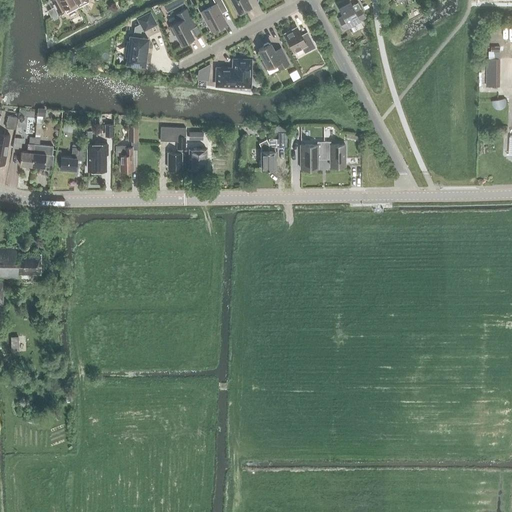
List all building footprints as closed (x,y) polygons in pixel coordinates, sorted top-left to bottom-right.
[(78,7),(73,0),(51,0),(57,11),(63,7),(66,13),(78,7)] [(212,0),(215,4),(201,12),(211,30),(226,22),(219,10),(225,6),(221,0),(212,0)] [(231,0),(239,13),(250,7),(246,0),(231,0)] [(348,0),(344,0),(337,4),(343,16),(337,18),(343,29),(349,26),(347,23),(357,17),(359,21),(365,18),(357,2),(351,5),(348,0)] [(47,10),(49,14),(50,16),(52,16),(54,19),(57,17),(52,8),(49,10),(47,10)] [(179,21),(169,27),(173,35),(176,33),(181,44),(186,42),(187,43),(194,39),(186,25),(192,22),(194,25),(186,9),(175,14),(179,21)] [(149,13),(138,19),(140,23),(134,26),(133,36),(131,36),(130,36),(130,37),(127,61),(126,61),(126,62),(127,62),(143,64),(144,65),(144,63),(147,39),(147,38),(146,38),(140,37),(140,31),(155,23),(149,13)] [(315,47),(308,34),(302,37),(296,27),(284,33),(294,52),(301,48),(304,53),(315,47)] [(263,47),(258,49),(263,60),(261,61),(265,69),(275,64),(278,69),(289,64),(280,48),(282,52),(276,55),(270,43),(269,43),(267,42),(263,44),(263,47)] [(486,58),(486,86),(499,86),(499,58),(486,58)] [(217,68),(217,83),(217,84),(242,85),(242,83),(248,83),(248,85),(249,85),(250,60),(234,60),(233,65),(230,69),(217,68)] [(207,79),(209,65),(199,71),(198,78),(207,79)] [(492,101),(492,103),(492,105),(493,106),(494,107),(495,109),(497,109),(499,110),(501,109),(502,109),(504,108),(505,107),(506,105),(506,103),(506,102),(506,100),(505,98),(492,101)] [(8,116),(5,127),(15,129),(17,117),(8,116)] [(113,136),(113,124),(105,124),(105,128),(107,128),(107,136),(113,136)] [(138,124),(128,124),(128,140),(138,140),(138,124)] [(185,148),(185,131),(185,127),(161,126),(160,140),(177,141),(176,148),(185,148)] [(203,131),(189,131),(189,139),(203,140),(203,131)] [(0,133),(0,163),(4,164),(9,135),(0,133)] [(29,136),(28,152),(20,151),(19,164),(32,165),(34,137),(29,136)] [(34,137),(32,165),(53,167),(54,154),(52,154),(53,145),(39,144),(40,137),(34,137)] [(14,138),(11,147),(21,149),(22,139),(14,138)] [(259,166),(261,166),(261,169),(275,169),(274,146),(276,146),(276,139),(268,139),(268,150),(261,150),(261,161),(259,161),(259,166)] [(330,157),(330,166),(345,166),(344,144),(330,144),(330,141),(317,142),(317,144),(300,144),(300,169),(317,169),(317,157),(330,157)] [(100,170),(105,170),(105,154),(107,154),(107,144),(88,144),(88,170),(93,170),(94,171),(99,171),(100,170)] [(116,154),(119,154),(119,170),(132,170),(132,147),(126,147),(126,145),(116,145),(116,154)] [(61,156),(60,168),(75,170),(76,162),(82,163),(83,149),(72,148),(71,157),(61,156)] [(189,149),(189,169),(206,169),(206,149),(189,149)] [(168,152),(168,168),(181,169),(181,152),(168,152)] [(0,247),(0,305),(2,306),(2,279),(18,279),(18,273),(40,273),(40,253),(18,253),(18,248),(0,247)]
